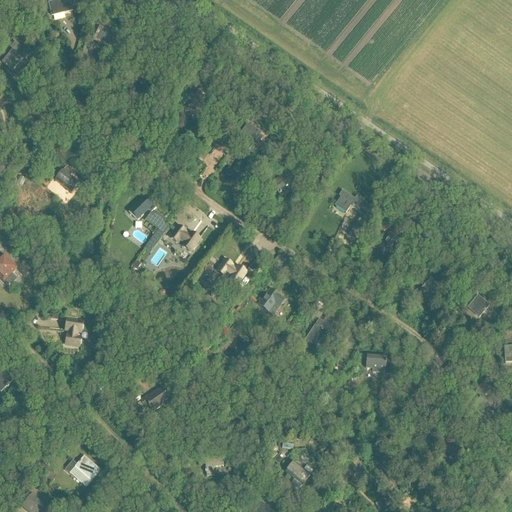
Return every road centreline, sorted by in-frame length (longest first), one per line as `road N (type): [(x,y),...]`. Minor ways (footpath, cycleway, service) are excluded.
road 1 (track): [(0,171),(48,110),(75,109),(431,347),(433,373),(318,511)]
road 2 (tertiary): [(511,240),(161,0)]
road 3 (track): [(0,318),(183,511)]
